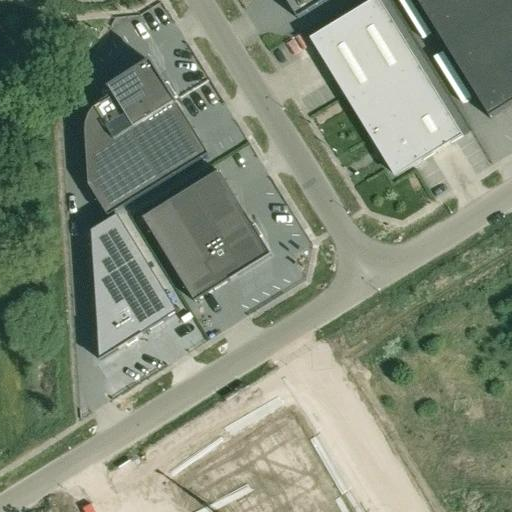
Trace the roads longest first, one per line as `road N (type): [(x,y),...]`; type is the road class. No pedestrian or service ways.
road 1 (unclassified): [(0,511),(371,279)]
road 2 (unclassified): [(199,0),(371,279)]
road 3 (unclassified): [(371,279),(511,193)]
